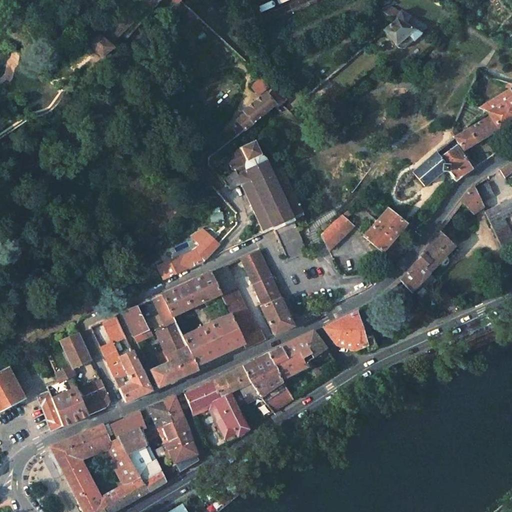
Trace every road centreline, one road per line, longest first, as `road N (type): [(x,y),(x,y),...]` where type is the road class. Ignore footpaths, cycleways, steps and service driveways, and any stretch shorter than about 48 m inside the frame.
road 1 (residential): [(386,283),(330,278),(290,295),(263,240),(83,323),(119,411)]
road 2 (primary): [(139,511),(375,363),(511,301)]
road 3 (tertiary): [(386,283),(119,411)]
road 4 (tertiary): [(511,151),(456,191),(386,283)]
road 5 (tertiary): [(119,411),(24,452),(6,489)]
